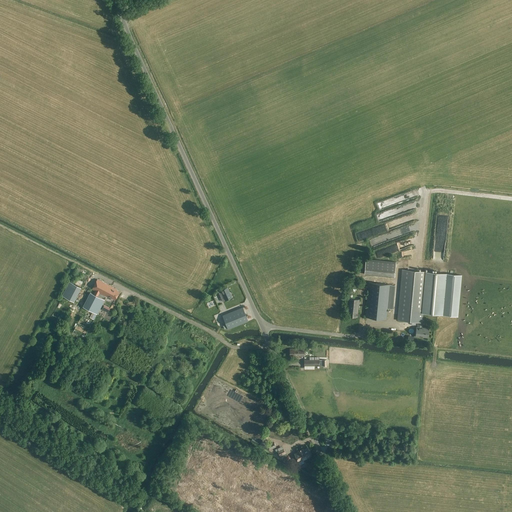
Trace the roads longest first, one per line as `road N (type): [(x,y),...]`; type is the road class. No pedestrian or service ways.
road 1 (unclassified): [(270,346),(115,0)]
road 2 (unclassified): [(349,511),(270,346)]
road 3 (unclassified): [(270,346),(227,345),(138,296)]
